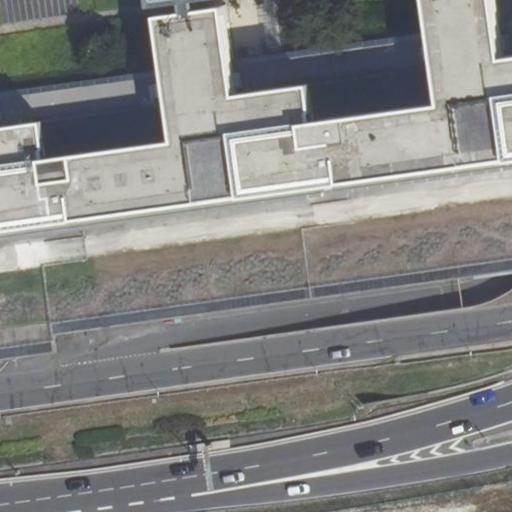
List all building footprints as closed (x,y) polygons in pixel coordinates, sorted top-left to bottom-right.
[(165,73),(170,108),(174,143),(0,166),(0,233),(511,161),(511,58),(506,59),(501,17),(498,0),(428,0),(432,27),(438,68),(443,104),(317,121),(313,85),(241,95),(233,53),(224,10),(158,19),(164,65),(165,73)] [(511,15),(501,17),(506,59),(511,58),(511,15)] [(432,27),(233,53),(241,95),(313,85),(438,68),(432,27)] [(438,68),(313,85),(317,121),(443,104),(438,68)] [(0,166),(174,143),(170,108),(165,73),(0,95),(0,166)]
